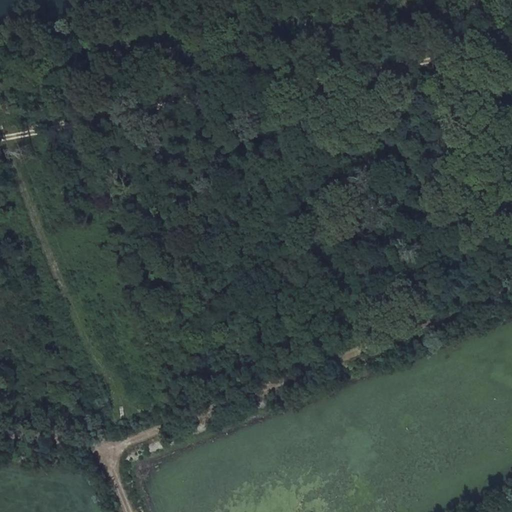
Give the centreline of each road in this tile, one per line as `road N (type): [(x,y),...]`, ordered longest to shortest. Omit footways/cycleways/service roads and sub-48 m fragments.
road 1 (track): [(0,140),(437,57),(511,52)]
road 2 (track): [(105,452),(511,293)]
road 3 (track): [(0,431),(105,452),(129,511)]
